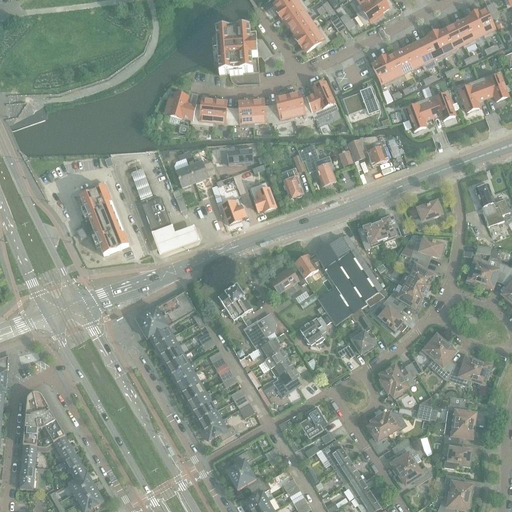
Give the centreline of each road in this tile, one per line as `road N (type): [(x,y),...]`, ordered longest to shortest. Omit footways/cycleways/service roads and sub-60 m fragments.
road 1 (tertiary): [(237,246),(449,168)]
road 2 (residential): [(225,511),(135,356),(114,366)]
road 3 (tertiary): [(79,304),(0,138)]
road 4 (tertiary): [(72,361),(159,511)]
road 5 (tertiary): [(79,304),(237,246)]
road 6 (tertiary): [(196,511),(114,366)]
road 7 (unknown): [(493,0),(503,30),(496,46),(390,93)]
road 8 (residential): [(50,373),(132,511)]
road 9 (residential): [(6,511),(16,391),(50,373)]
road 10 (residential): [(444,294),(459,210),(449,168)]
road 11 (tertiary): [(0,199),(47,316)]
road 12 (residential): [(298,72),(411,20)]
